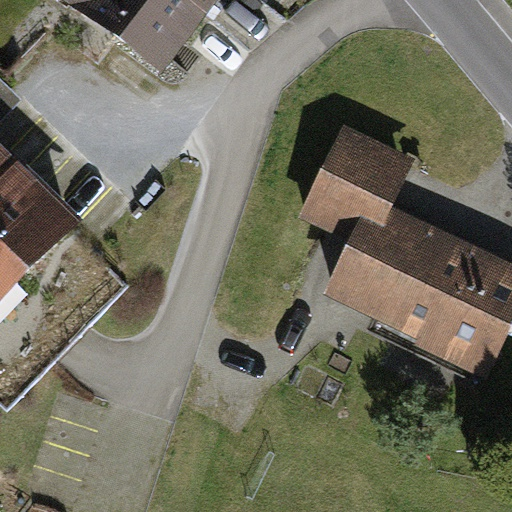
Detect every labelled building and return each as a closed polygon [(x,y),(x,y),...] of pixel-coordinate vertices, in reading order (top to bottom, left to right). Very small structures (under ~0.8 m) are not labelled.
[(184,0),(60,0),(159,70),(201,12),(184,0)] [(184,0),(201,12),(209,0),(184,0)] [(0,80),(0,124),(22,102),(0,80)] [(414,166),(345,133),(305,218),(352,240),(325,296),(370,317),(363,333),(481,389),(511,323),(511,272),(391,215),(414,166)] [(0,299),(71,227),(79,222),(0,145),(0,299)]
